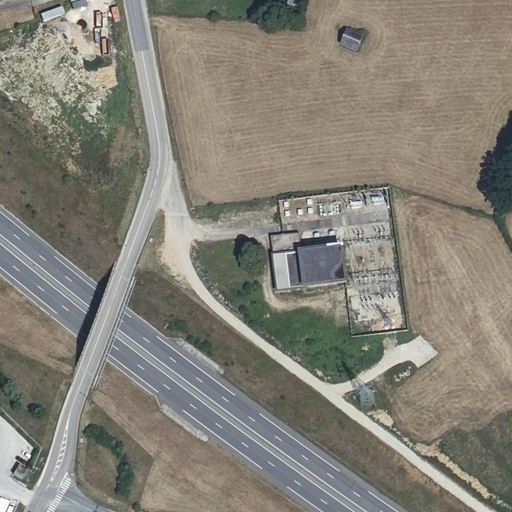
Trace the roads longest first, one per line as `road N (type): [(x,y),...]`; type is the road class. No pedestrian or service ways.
road 1 (motorway): [(382,511),(0,221)]
road 2 (motorway): [(0,254),(338,511)]
road 3 (tertiary): [(48,487),(155,183),(158,139)]
road 4 (residential): [(158,139),(133,0)]
